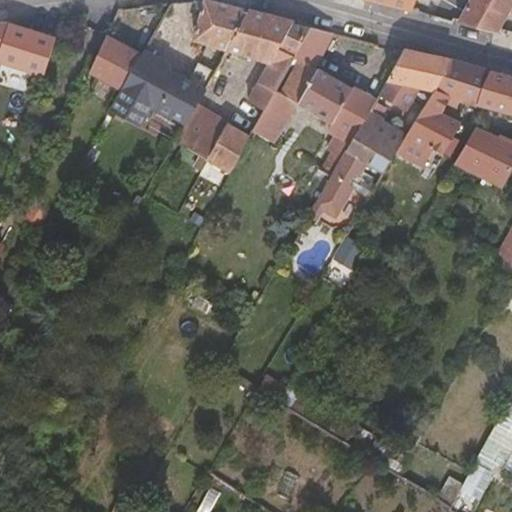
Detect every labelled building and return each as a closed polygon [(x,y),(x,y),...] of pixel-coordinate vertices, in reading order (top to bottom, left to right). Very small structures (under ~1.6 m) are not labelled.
[(208,0),(201,1),(201,8),(206,8),(197,38),(228,48),(249,11),(208,0)] [(378,0),(414,9),(417,0),(378,0)] [(511,0),(471,0),(459,21),(498,31),(511,5),(511,0)] [(454,24),(457,20),(463,9),(442,2),(433,19),(454,24)] [(180,3),(172,4),(167,12),(178,13),(180,3)] [(257,57),(275,16),(250,10),(249,11),(228,48),(257,57)] [(294,21),(275,16),(257,57),(271,61),(273,62),(281,47),(294,21)] [(281,47),(297,55),(312,27),(313,26),(294,21),(281,47)] [(0,52),(1,53),(10,22),(0,23),(0,52)] [(57,38),(56,37),(10,22),(1,53),(0,57),(0,62),(43,79),(57,38)] [(312,27),(297,55),(312,64),(332,32),(312,27)] [(125,87),(143,54),(107,36),(92,69),(125,87)] [(278,90),(289,69),(297,55),(281,47),(273,62),(271,61),(250,100),(267,109),(278,90)] [(453,60),(406,49),(405,51),(380,93),(406,107),(420,85),(433,90),(435,91),(453,60)] [(154,103),(159,106),(177,72),(143,54),(125,87),(154,103)] [(312,64),(297,55),(289,69),(296,73),(312,82),(320,69),(312,64)] [(491,71),(453,60),(435,91),(433,90),(426,101),(443,109),(451,97),(466,101),(477,105),(491,71)] [(218,66),(214,74),(205,88),(208,89),(215,93),(228,72),(218,66)] [(296,73),(284,94),(297,100),(334,122),(354,88),(320,69),(312,82),(296,73)] [(177,72),(159,106),(187,121),(188,122),(199,104),(208,89),(205,88),(214,74),(207,70),(199,84),(177,72)] [(511,94),(511,76),(491,71),(477,105),(505,113),(511,94)] [(334,122),(330,128),(352,140),(371,110),(375,101),(354,88),(334,122)] [(206,108),(215,93),(208,89),(199,104),(206,108)] [(278,90),(267,109),(262,117),(281,129),(297,100),(284,94),(278,90)] [(440,114),(443,109),(426,101),(405,135),(444,155),(461,126),(440,114)] [(153,117),(159,106),(154,103),(148,114),(153,117)] [(188,122),(187,121),(177,138),(209,158),(229,122),(206,108),(199,104),(188,122)] [(384,119),(371,110),(352,140),(343,156),(331,176),(352,189),(361,174),(368,160),(381,137),(375,134),(384,119)] [(262,117),(254,131),(274,142),(281,129),(262,117)] [(252,136),(229,122),(209,158),(232,171),(252,136)] [(511,168),(511,142),(477,128),(456,162),(501,185),(511,168)] [(398,147),(381,137),(368,160),(377,167),(383,172),(398,147)] [(320,170),(331,176),(343,156),(332,149),(320,170)] [(381,175),(383,172),(377,167),(374,170),(381,175)] [(432,174),(425,170),(421,176),(428,180),(432,174)] [(0,216),(0,237),(6,239),(13,221),(0,216)] [(511,229),(495,258),(511,270),(511,229)] [(511,467),(511,407),(503,404),(465,490),(483,498),(498,462),(511,467)]
